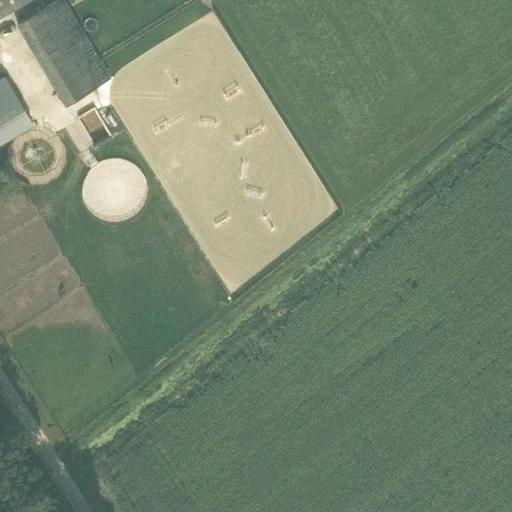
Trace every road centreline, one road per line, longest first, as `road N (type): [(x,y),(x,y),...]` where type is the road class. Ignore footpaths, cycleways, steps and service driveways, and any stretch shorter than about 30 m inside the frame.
road 1 (track): [(49,459),(511,89)]
road 2 (track): [(0,379),(82,511)]
